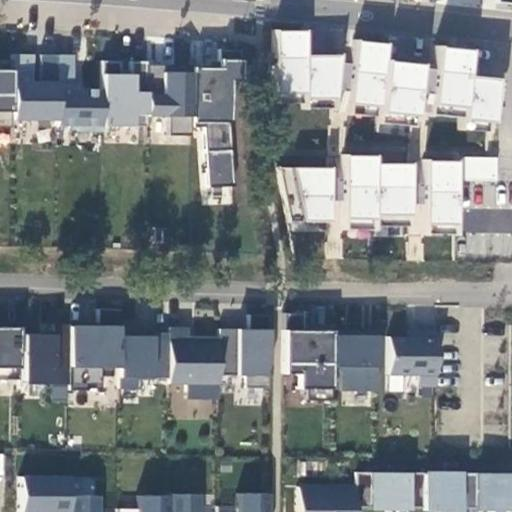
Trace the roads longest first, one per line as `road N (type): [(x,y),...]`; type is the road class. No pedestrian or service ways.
road 1 (residential): [(511,293),(0,282)]
road 2 (residential): [(314,9),(511,30)]
road 3 (residential): [(182,0),(314,9)]
